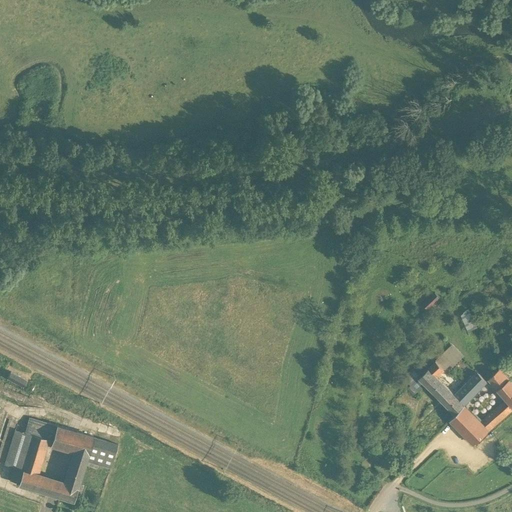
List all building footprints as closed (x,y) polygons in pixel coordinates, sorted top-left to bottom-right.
[(428,309),(430,307),(437,301),(440,298),(435,292),(423,304),(428,309)] [(470,308),(460,313),(470,331),(479,326),(470,308)] [(421,376),(419,377),(426,384),(455,413),(464,404),(465,405),(487,382),(483,377),(479,373),(456,396),(437,376),(444,369),(436,361),(421,376)] [(493,376),(489,380),(493,385),(507,401),(482,423),(469,410),(465,405),(450,420),(473,444),(511,409),(511,380),(501,368),(493,376)] [(406,381),(411,385),(419,377),(421,376),(416,371),(406,381)] [(10,372),(7,378),(23,387),(26,380),(10,372)] [(483,377),(487,382),(489,380),(493,376),(489,372),(483,377)] [(417,392),(411,385),(407,389),(414,395),(417,392)] [(93,437),(29,418),(25,432),(15,429),(4,465),(14,468),(10,481),(19,484),(18,484),(45,492),(49,493),(49,494),(57,496),(59,496),(74,501),(85,464),(98,469),(99,466),(109,469),(117,445),(116,444),(93,437)]
